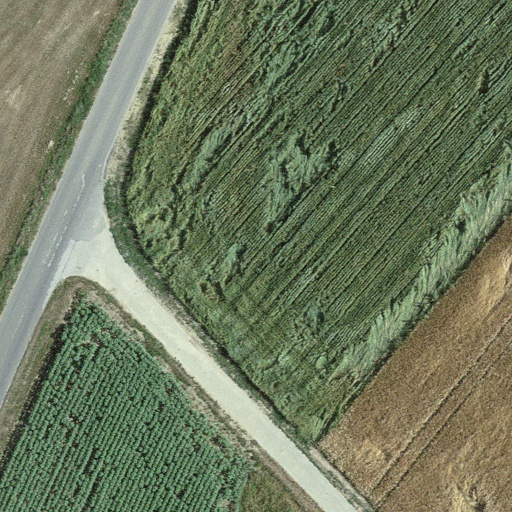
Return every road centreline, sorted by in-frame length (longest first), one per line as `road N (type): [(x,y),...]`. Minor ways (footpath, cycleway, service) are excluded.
road 1 (track): [(62,217),(332,511)]
road 2 (unclassified): [(0,362),(159,0)]
